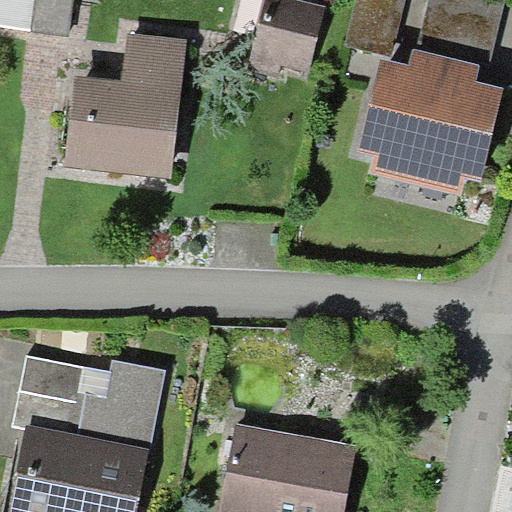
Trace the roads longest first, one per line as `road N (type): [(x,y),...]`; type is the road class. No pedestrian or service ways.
road 1 (residential): [(0,287),(347,297),(503,312)]
road 2 (residential): [(465,511),(503,312)]
